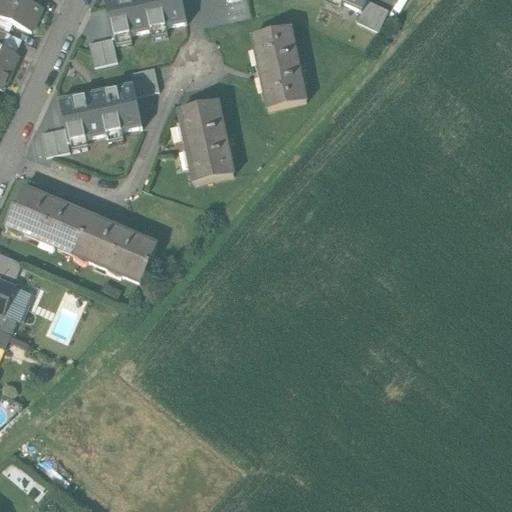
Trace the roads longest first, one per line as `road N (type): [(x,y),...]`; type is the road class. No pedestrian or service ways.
road 1 (track): [(433,0),(155,302),(0,448)]
road 2 (residential): [(0,173),(81,0)]
